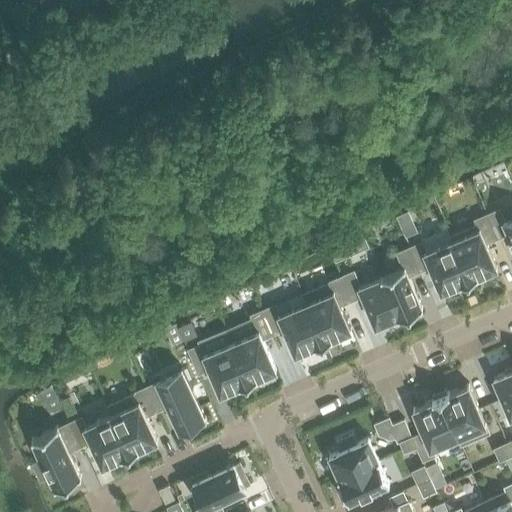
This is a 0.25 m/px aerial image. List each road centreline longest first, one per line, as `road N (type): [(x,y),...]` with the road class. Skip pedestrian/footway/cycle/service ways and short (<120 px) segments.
road 1 (track): [(0,167),(325,0)]
road 2 (residential): [(511,312),(264,427)]
road 3 (residential): [(264,427),(147,478)]
